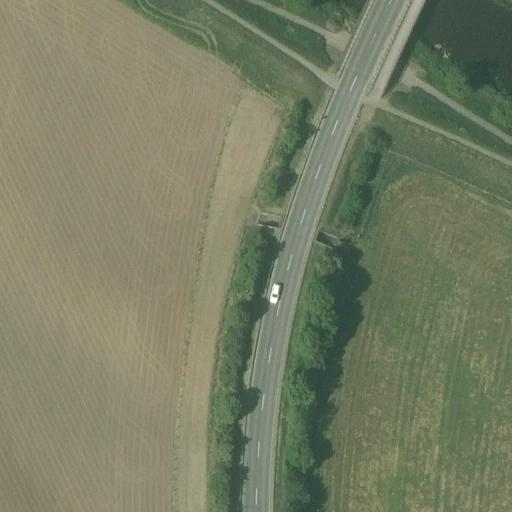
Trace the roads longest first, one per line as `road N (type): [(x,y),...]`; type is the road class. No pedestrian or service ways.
road 1 (primary): [(300,227),(261,413),(257,511)]
road 2 (primary): [(300,227),(392,0)]
